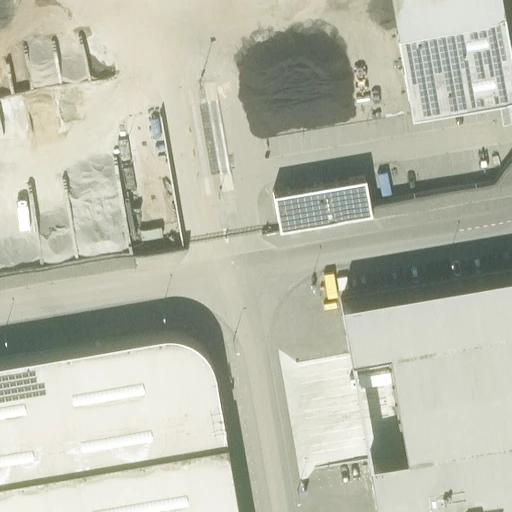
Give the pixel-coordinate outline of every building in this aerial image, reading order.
[(511,64),(503,10),(396,28),(410,110),(511,92),(511,64)] [(511,100),(498,103),(502,125),(511,123),(511,100)] [(369,204),(364,175),(272,191),(278,227),(370,212),(369,207),(369,204)] [(511,511),(511,270),(486,275),(339,300),(348,356),(387,349),(404,453),(366,460),(370,483),(370,484),(374,484),(375,490),(371,491),(371,492),(372,492),(375,511),(374,511),(376,511),(379,511),(511,511)] [(0,511),(237,511),(237,510),(213,369),(212,364),(210,360),(209,357),(207,353),(204,349),(201,346),(198,343),(195,340),(192,338),(189,336),(185,334),(182,333),(178,332),(174,331),(170,331),(166,330),(161,331),(157,331),(0,357),(0,511)]
